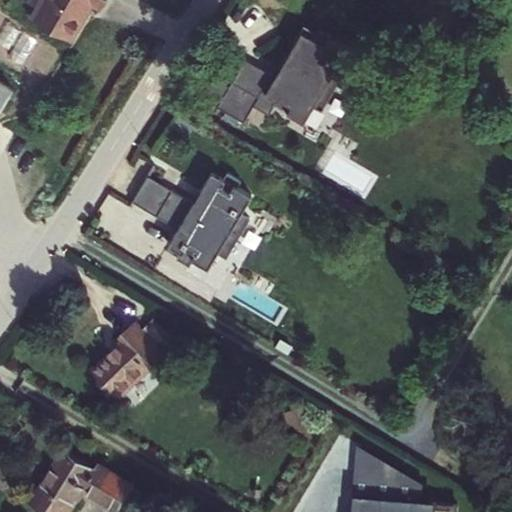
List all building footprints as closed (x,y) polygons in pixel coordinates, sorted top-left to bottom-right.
[(39,0),(26,24),(65,46),(82,18),(79,16),(83,6),(95,13),(102,0),(39,0)] [(241,61),(211,109),(238,126),(257,95),(270,104),(268,108),(283,117),(286,112),(300,122),(309,108),(318,114),(342,75),(333,69),(344,52),(327,41),(329,39),(315,31),(312,36),(300,29),(289,45),(290,47),(280,63),(283,65),(273,81),(241,61)] [(139,180),(124,204),(171,232),(161,249),(173,257),(169,263),(182,272),(186,265),(201,274),(209,258),(219,264),(243,223),(234,218),(245,200),(230,191),(234,185),(220,178),(216,183),(204,177),(192,196),(195,198),(188,209),(139,180)] [(119,350),(86,377),(112,408),(172,357),(150,332),(138,342),(130,331),(114,345),(119,350)] [(253,392),(233,399),(240,423),(248,421),(252,433),(264,429),(253,392)] [(457,511),(458,505),(427,502),(429,482),(359,444),(354,511),(348,511),(347,511),(457,511)] [(57,451),(25,504),(39,511),(64,511),(75,495),(103,511),(122,511),(133,495),(57,451)]
